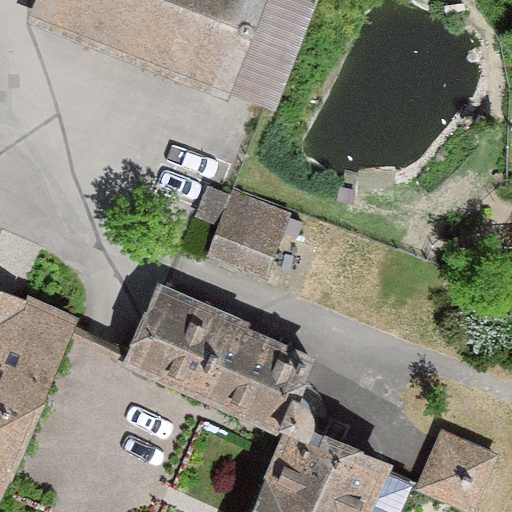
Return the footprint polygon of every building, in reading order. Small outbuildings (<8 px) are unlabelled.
[(274,112),(316,0),(29,0),(23,17),(274,112)] [(289,227),(227,203),(201,268),(263,292),(289,227)] [(303,400),(295,399),(308,367),(270,352),(275,341),(154,289),(121,366),(278,432),(243,511),(359,511),(383,457),(312,426),(314,419),(313,411),(309,405),(303,400)] [(0,470),(68,322),(0,291),(0,470)] [(416,490),(465,511),(474,511),(499,457),(442,432),(416,490)]
